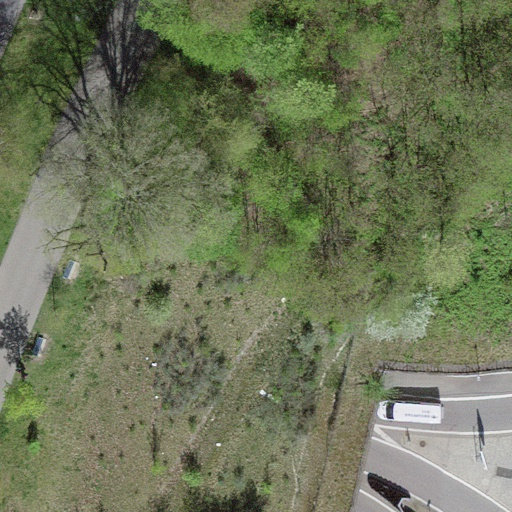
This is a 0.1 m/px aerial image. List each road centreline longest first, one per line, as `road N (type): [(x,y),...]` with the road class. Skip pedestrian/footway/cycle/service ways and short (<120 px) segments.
road 1 (trunk): [(352,420),(0,336)]
road 2 (trunk): [(0,389),(342,460)]
road 3 (trunk): [(0,403),(332,509)]
road 4 (trunk): [(511,426),(352,420)]
road 5 (trunk): [(342,460),(402,480),(459,511)]
